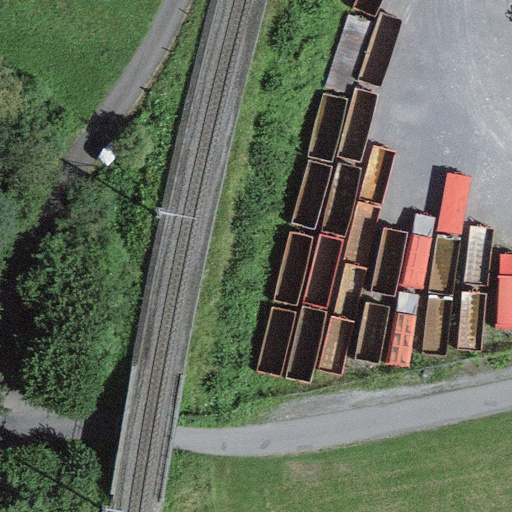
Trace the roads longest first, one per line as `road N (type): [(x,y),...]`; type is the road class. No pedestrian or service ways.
road 1 (unclassified): [(0,437),(198,455),(357,445),(511,411)]
road 2 (track): [(0,340),(67,176),(176,0)]
